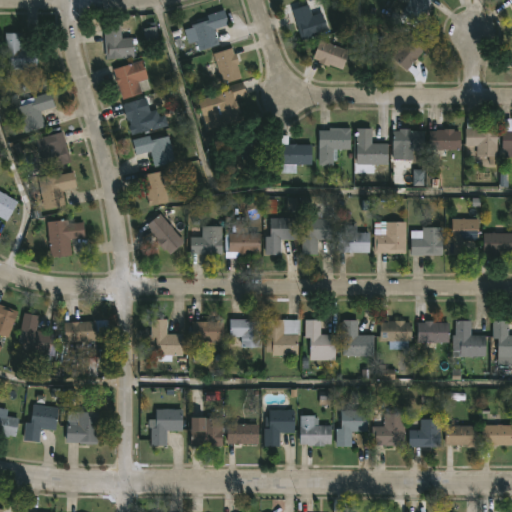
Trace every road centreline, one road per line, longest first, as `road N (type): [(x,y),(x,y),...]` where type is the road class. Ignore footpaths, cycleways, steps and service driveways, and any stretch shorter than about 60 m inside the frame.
road 1 (residential): [(71,0),(78,68),(126,245),(126,511)]
road 2 (residential): [(511,287),(65,287),(0,271)]
road 3 (residential): [(511,482),(0,479)]
road 4 (residential): [(511,94),(306,96),(285,80),(260,0)]
road 5 (residential): [(178,0),(0,1)]
